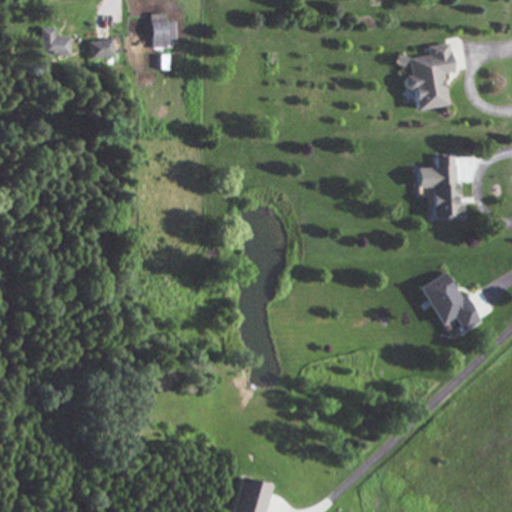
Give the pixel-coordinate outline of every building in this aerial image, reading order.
[(172,23),(162,24),(162,15),(146,16),(147,50),(164,50),(164,41),(172,41),(172,23)] [(66,57),(65,38),(50,38),(50,29),(35,29),(35,57),(66,57)] [(87,61),(111,57),(108,40),(84,43),(87,61)] [(414,111),(446,107),(441,75),(451,74),(447,45),(425,48),(426,57),(405,59),(408,77),(401,78),(403,92),(411,91),(414,111)] [(459,219),(459,207),(453,207),(452,158),(432,158),(432,170),(413,170),(413,189),(427,189),(427,219),(459,219)] [(415,289),(437,327),(450,319),(458,333),(476,323),(461,298),(457,300),(441,274),(415,289)] [(227,511),(260,511),(267,487),(236,479),(227,511)]
